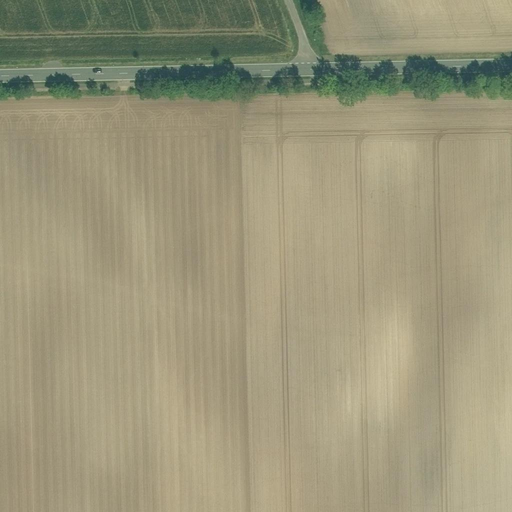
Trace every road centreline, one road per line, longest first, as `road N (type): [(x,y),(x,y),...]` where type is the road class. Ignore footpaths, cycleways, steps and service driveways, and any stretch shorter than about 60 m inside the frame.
road 1 (secondary): [(307,69),(0,77)]
road 2 (secondary): [(511,65),(307,69)]
